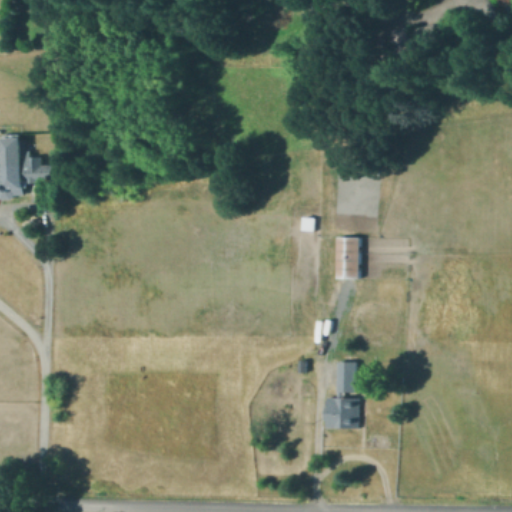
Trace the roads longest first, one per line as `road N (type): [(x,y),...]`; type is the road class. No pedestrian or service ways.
road 1 (residential): [(501,511),(0,500)]
road 2 (track): [(315,481),(324,239)]
